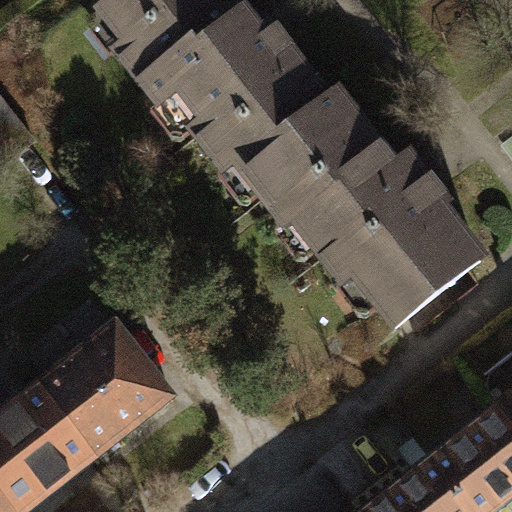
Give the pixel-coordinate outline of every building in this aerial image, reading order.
[(230,177),(241,168),(327,101),(272,30),(261,38),(231,0),(120,0),(106,11),(131,43),(120,51),(160,102),(167,96),(230,177)] [(327,101),(241,168),(284,224),(295,216),(341,276),(350,269),(396,329),(484,261),(444,209),(450,204),(411,152),(395,164),(340,93),(327,101)] [(0,154),(7,164),(37,142),(0,94),(0,154)] [(42,391),(97,460),(172,400),(117,331),(42,391)] [(0,424),(0,488),(18,511),(30,511),(97,460),(42,391),(0,424)] [(511,421),(511,399),(501,407),(511,421)] [(511,511),(511,421),(501,407),(366,511),(511,511)] [(0,511),(18,511),(0,488),(0,511)]
